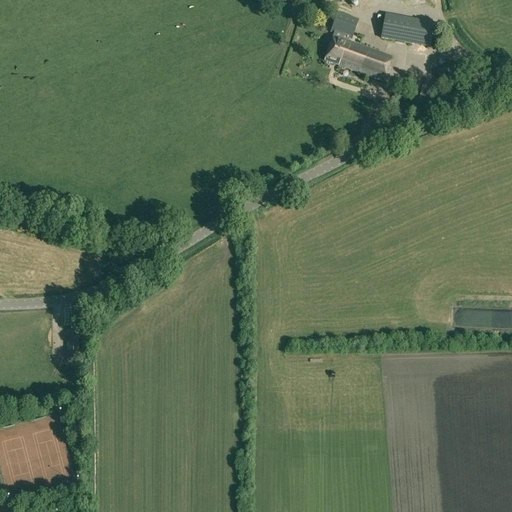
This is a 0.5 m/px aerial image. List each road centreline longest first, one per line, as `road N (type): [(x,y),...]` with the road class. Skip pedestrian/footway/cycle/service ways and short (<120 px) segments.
road 1 (tertiary): [(0,305),(104,288),(357,150),(511,91)]
road 2 (track): [(381,3),(367,39),(408,58),(382,98),(365,147)]
road 3 (track): [(0,218),(124,252),(138,272)]
